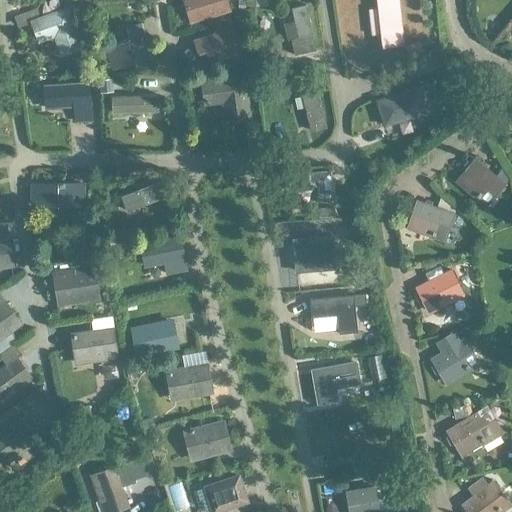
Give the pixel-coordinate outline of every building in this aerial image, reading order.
[(182,0),(190,25),(231,13),(226,0),(182,0)] [(377,0),(383,48),(404,46),(399,0),(377,0)] [(299,38),(292,39),(295,56),(317,51),(307,5),(292,8),(299,38)] [(69,8),(35,20),(41,38),(57,32),(64,52),(83,45),(69,8)] [(235,17),(238,25),(247,23),(245,14),(235,17)] [(214,35),(193,41),(201,68),(241,56),(230,18),(210,23),(214,35)] [(113,70),(136,63),(137,69),(154,64),(142,23),(126,27),(130,42),(107,48),(113,70)] [(410,58),(423,52),(419,42),(406,48),(410,58)] [(229,120),(229,121),(249,118),(245,92),(243,78),(205,83),(206,100),(205,101),(208,104),(210,103),(221,101),(221,103),(225,106),(227,105),(229,120)] [(417,89),(375,102),(384,129),(427,115),(421,94),(435,90),(431,78),(415,83),(417,89)] [(112,80),(100,82),(101,93),(114,92),(112,80)] [(92,82),(44,86),(45,108),(74,106),(75,121),(93,120),(92,82)] [(318,88),(301,92),(311,133),(328,129),(318,88)] [(123,91),(118,108),(159,121),(165,105),(123,91)] [(475,193),(479,196),(487,187),(496,195),(498,192),(499,193),(504,187),(503,187),(505,185),(495,177),(489,172),(475,159),(470,165),(468,163),(462,171),(463,172),(458,178),(467,187),(466,188),(474,195),(475,193)] [(331,173),(288,176),(289,191),(316,190),(317,205),(333,204),(331,173)] [(85,182),(34,183),(34,204),(85,203),(85,182)] [(159,182),(121,196),(127,213),(166,198),(159,182)] [(411,207),(408,215),(411,216),(408,224),(419,228),(419,230),(428,233),(428,231),(434,234),(439,222),(450,226),(451,224),(452,224),(455,216),(453,216),(455,210),(451,209),(441,199),(438,208),(417,200),(414,208),(411,207)] [(337,208),(318,209),(318,219),(337,219),(337,208)] [(0,227),(0,271),(16,270),(9,226),(0,227)] [(113,247),(130,240),(125,229),(108,235),(113,247)] [(334,250),(334,243),(333,235),(324,236),(306,238),(292,239),(295,273),(336,270),(335,260),(335,255),(334,250)] [(187,270),(180,236),(140,242),(144,267),(164,263),(166,274),(187,270)] [(76,270),(56,274),(60,297),(76,295),(76,299),(100,295),(94,259),(75,262),(76,270)] [(420,294),(416,296),(420,304),(424,302),(428,311),(438,305),(439,307),(448,302),(447,301),(452,299),(446,288),(458,282),(456,279),(458,278),(454,271),(453,272),(452,270),(443,274),(440,268),(425,275),(428,282),(416,287),(420,294)] [(0,344),(24,327),(0,295),(0,344)] [(317,335),(309,341),(319,353),(327,347),(333,343),(337,350),(352,339),(343,326),(344,325),(327,301),(312,312),(325,327),(316,333),(317,335)] [(94,330),(74,333),(78,357),(94,355),(94,359),(118,355),(112,318),(93,321),(94,330)] [(173,347),(168,321),(131,328),(136,354),(173,347)] [(441,353),(432,359),(436,366),(432,369),(437,376),(441,374),(445,381),(456,375),(456,377),(465,371),(465,370),(470,367),(463,356),(472,350),(471,348),(473,347),(469,340),(467,341),(466,339),(461,341),(456,333),(436,344),(441,353)] [(0,356),(6,365),(0,369),(0,399),(32,376),(21,360),(24,358),(15,345),(0,355),(0,356)] [(209,363),(169,370),(174,394),(189,391),(190,395),(214,391),(209,363)] [(356,363),(313,370),(319,403),(337,400),(335,388),(359,383),(358,372),(356,363)] [(453,409),(455,419),(468,416),(466,405),(453,409)] [(448,434),(446,435),(451,442),(452,441),(460,453),(471,447),(471,448),(481,442),(480,441),(484,439),(478,428),(488,422),(487,419),(488,418),(484,412),(482,412),(481,410),(446,431),(448,434)] [(23,415),(0,433),(0,451),(9,464),(41,440),(23,415)] [(225,421),(186,431),(192,454),(208,450),(209,454),(232,448),(225,421)] [(162,440),(160,431),(150,433),(152,442),(162,440)] [(116,511),(130,507),(123,487),(137,482),(136,479),(138,479),(157,472),(152,459),(151,454),(132,461),(116,466),(91,475),(92,477),(104,511),(116,511)] [(212,511),(222,511),(250,503),(240,473),(203,486),(212,511)] [(474,497),(463,506),(465,509),(463,511),(464,511),(497,511),(501,509),(494,499),(503,493),(501,490),(502,489),(497,483),(496,484),(494,482),(490,485),(483,477),(468,488),(474,497)] [(379,511),(375,486),(346,491),(349,511),(379,511)] [(70,497),(63,504),(71,511),(78,504),(70,497)]
